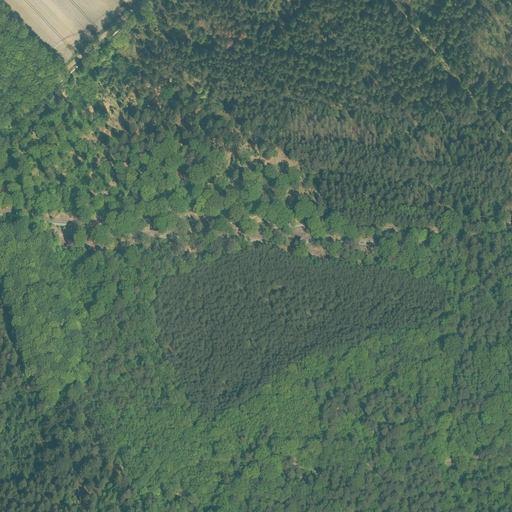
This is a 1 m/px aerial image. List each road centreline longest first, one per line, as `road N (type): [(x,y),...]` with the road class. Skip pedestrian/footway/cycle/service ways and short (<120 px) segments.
road 1 (track): [(51,233),(350,244),(511,234)]
road 2 (track): [(143,0),(0,126)]
